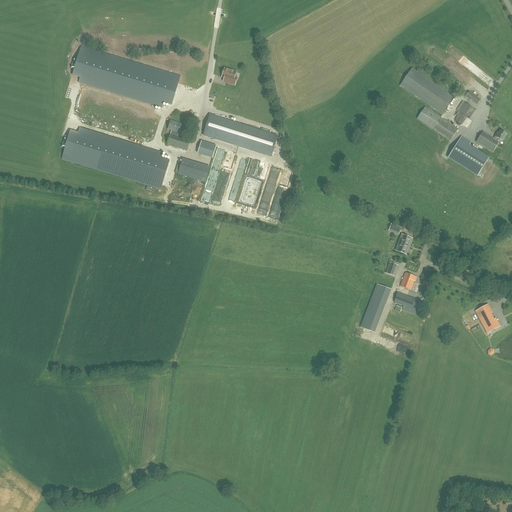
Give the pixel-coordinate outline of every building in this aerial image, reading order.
[(91,53),(82,80),(165,106),(167,101),(175,104),(184,75),(176,73),(85,44),(83,50),(91,53)] [(223,81),(226,82),(235,85),(237,78),(235,77),(236,72),(225,68),(222,77),(225,78),(223,81)] [(412,69),(400,86),(443,115),(454,98),(412,69)] [(469,91),(467,94),(465,97),(470,101),(470,100),(471,99),(478,104),(481,100),(474,95),(469,91)] [(463,123),(467,118),(468,119),(469,119),(476,110),(475,109),(463,101),(457,111),(458,111),(455,115),(457,116),(455,119),(456,119),(455,121),(462,125),(463,123)] [(425,107),(417,119),(450,142),(458,129),(425,107)] [(204,135),(234,144),(241,125),(210,115),(204,135)] [(182,124),(171,121),(168,129),(172,130),(171,134),(175,135),(176,131),(180,132),(182,124)] [(278,136),(241,125),(234,144),(272,157),(278,136)] [(69,153),(67,159),(166,190),(175,161),(167,159),(169,154),(86,128),(77,156),(69,153)] [(502,141),(507,134),(501,130),(498,135),(497,134),(494,138),(498,141),(499,139),(502,141)] [(498,141),(494,138),(483,131),(476,142),(493,152),(499,142),(498,142),(498,141)] [(175,135),(171,134),(168,145),(187,151),(190,140),(175,135)] [(470,145),(472,142),(462,136),(448,158),(477,176),(489,158),(470,145)] [(202,141),(198,154),(213,158),(216,146),(202,141)] [(202,181),(207,166),(183,158),(178,174),(202,181)] [(401,228),(391,224),(389,229),(399,233),(401,228)] [(395,251),(407,255),(413,239),(401,234),(395,251)] [(399,266),(389,263),(385,273),(395,277),(399,266)] [(417,278),(405,273),(400,286),(411,290),(414,282),(415,282),(417,278)] [(391,289),(377,284),(360,327),(375,333),(391,289)] [(398,293),(394,302),(403,306),(407,296),(398,293)] [(496,318),(494,319),(491,313),(493,312),(488,304),(475,311),(487,333),(500,326),(496,318)] [(356,335),(362,337),(364,331),(359,329),(356,335)] [(486,347),(486,334),(464,333),(464,347),(486,347)]
